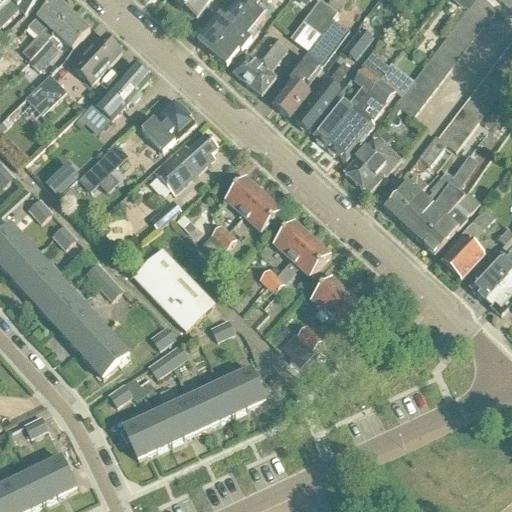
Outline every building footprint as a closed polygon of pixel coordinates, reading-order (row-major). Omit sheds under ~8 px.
[(0,0),(0,17),(18,0),(0,0)] [(18,0),(0,17),(0,29),(3,33),(20,16),(26,22),(48,0),(18,0)] [(181,0),(175,10),(197,26),(216,0),(181,0)] [(247,0),(245,3),(255,11),(263,0),(247,0)] [(343,12),(350,3),(346,0),(326,0),(332,5),(343,12)] [(474,0),(449,0),(447,3),(464,16),(476,1),(474,0)] [(497,0),(496,2),(502,8),(509,0),(497,0)] [(511,0),(509,0),(502,8),(508,14),(511,9),(511,0)] [(480,1),(472,11),(490,25),(496,16),(480,1)] [(198,49),(215,63),(251,17),(254,13),(244,5),(227,26),(221,22),(198,49)] [(31,67),(32,67),(49,48),(73,22),(55,6),(38,25),(48,34),(23,60),(31,67)] [(333,27),(339,20),(338,20),(327,12),(321,7),(304,30),(321,42),(322,43),(333,27)] [(472,11),(466,20),(484,33),(490,25),(472,11)] [(251,17),(215,63),(227,74),(233,66),(237,70),(246,59),(244,57),(258,40),(254,36),(264,22),(254,13),(251,17)] [(466,20),(460,28),(477,41),(484,33),(466,20)] [(73,57),(91,38),(73,22),(49,48),(57,55),(63,48),(73,57)] [(305,96),(319,77),(320,76),(314,71),(319,65),(325,70),(349,39),(333,27),(322,43),(307,62),(309,63),(306,66),(291,86),(292,87),(273,111),(290,125),(310,100),(305,96)] [(460,28),(453,36),(471,50),(477,41),(460,28)] [(361,34),(343,57),(356,68),(374,45),(361,34)] [(453,36),(447,45),(464,58),(471,50),(453,36)] [(74,76),(93,93),(123,59),(104,43),(74,76)] [(270,80),(287,57),(271,45),(254,67),(248,62),(234,81),(262,103),(276,84),(270,80)] [(447,45),(441,53),(458,66),(464,58),(447,45)] [(31,67),(30,69),(39,77),(58,56),(57,55),(49,48),(32,67),(31,67)] [(441,53),(434,61),(452,75),(458,66),(441,53)] [(511,61),(507,57),(500,66),(511,75),(511,61)] [(326,152),(326,153),(344,129),(346,130),(356,118),(371,100),(391,74),(373,60),(363,73),(363,74),(364,75),(355,87),(363,94),(348,112),(342,107),(314,143),(316,145),(317,148),(322,153),(326,152)] [(434,61),(428,70),(445,83),(452,75),(434,61)] [(511,75),(500,66),(493,75),(510,88),(511,85),(511,75)] [(310,140),(335,109),(342,100),(335,95),(342,86),(350,76),(343,70),(335,80),(296,129),(300,132),(302,136),(306,137),(310,140)] [(428,70),(422,78),(439,91),(445,83),(428,70)] [(97,113),(112,128),(130,109),(135,110),(142,102),(141,97),(151,86),(135,71),(97,113)] [(393,71),(391,74),(371,100),(386,112),(396,99),(402,104),(403,103),(409,95),(414,88),(393,71)] [(6,80),(12,86),(20,78),(14,73),(6,80)] [(493,75),(486,84),(503,97),(508,90),(510,88),(493,75)] [(422,78),(415,86),(433,100),(439,91),(422,78)] [(43,124),(68,100),(51,83),(26,107),(43,124)] [(486,84),(479,93),(497,106),(503,97),(486,84)] [(415,86),(414,88),(409,95),(426,108),(433,100),(415,86)] [(479,93),(473,102),(490,115),(497,106),(479,93)] [(409,95),(403,103),(420,116),(426,108),(409,95)] [(347,169),(375,133),(371,131),(386,112),(371,100),(356,118),(346,130),(344,129),(326,153),(328,154),(328,158),(334,162),(337,161),(347,169)] [(473,102),(466,111),(483,124),(490,115),(473,102)] [(403,103),(402,104),(396,111),(414,125),(420,116),(403,103)] [(143,138),(162,159),(164,160),(197,130),(175,107),(143,138)] [(466,111),(459,119),(476,133),(483,124),(466,111)] [(459,119),(452,128),(470,141),(476,133),(459,119)] [(9,125),(0,132),(0,135),(3,139),(13,130),(9,125)] [(452,128),(446,137),(462,151),(470,141),(452,128)] [(386,152),(393,144),(381,133),(372,144),(374,146),(345,180),(369,202),(401,166),(386,152)] [(446,137),(439,146),(447,152),(448,151),(457,158),(462,151),(446,137)] [(155,179),(175,201),(215,165),(212,161),(218,155),(206,141),(189,157),(185,152),(155,179)] [(447,152),(439,146),(436,143),(420,164),(432,172),(447,152)] [(118,172),(127,163),(117,152),(108,161),(118,172)] [(56,203),(79,181),(67,169),(44,191),(56,203)] [(0,173),(0,186),(8,179),(2,172),(0,173)] [(100,189),(89,178),(80,187),(91,198),(100,189)] [(8,179),(0,186),(0,190),(4,195),(15,186),(8,179)] [(385,216),(395,226),(399,222),(401,224),(422,201),(421,200),(428,192),(416,181),(385,216)] [(226,207),(244,224),(265,201),(246,184),(226,207)] [(395,226),(409,238),(433,212),(447,193),(441,187),(431,198),(433,200),(427,206),(422,201),(401,224),(399,222),(395,226)] [(409,238),(423,251),(455,215),(458,211),(465,203),(451,190),(448,194),(447,193),(433,212),(409,238)] [(81,205),(71,196),(62,204),(71,214),(81,205)] [(465,203),(458,211),(470,222),(481,211),(469,200),(468,199),(465,202),(465,203)] [(265,201),(244,224),(262,240),(283,218),(265,201)] [(30,217),(36,224),(46,214),(40,207),(30,217)] [(153,226),(161,236),(180,219),(172,210),(153,226)] [(46,214),(36,224),(42,231),(53,221),(46,214)] [(455,215),(423,251),(435,262),(468,227),(455,215)] [(485,261),(472,250),(495,225),(486,216),(452,252),(455,254),(442,268),(452,277),(454,281),(458,283),(461,286),(485,261)] [(184,222),(177,228),(183,234),(190,228),(184,222)] [(92,236),(102,246),(107,241),(107,231),(102,226),(92,236)] [(274,251),(292,268),(313,245),(295,229),(274,251)] [(0,243),(0,272),(33,309),(58,285),(11,233),(0,243)] [(53,243),(60,250),(70,240),(64,233),(53,243)] [(198,258),(206,265),(229,240),(221,233),(198,258)] [(511,242),(507,237),(498,246),(504,252),(511,243),(511,242)] [(70,240),(60,250),(66,257),(77,247),(70,240)] [(229,240),(206,265),(214,272),(237,247),(229,240)] [(282,279),(269,294),(276,301),(300,275),(310,285),(331,262),(313,245),(292,268),(282,279)] [(486,309),(511,279),(511,254),(505,263),(502,260),(470,294),(486,309)] [(134,286),(186,339),(215,311),(163,258),(134,286)] [(88,280),(94,287),(104,278),(98,271),(88,280)] [(261,286),(269,294),(282,279),(275,272),(270,278),(269,277),(261,286)] [(94,287),(100,294),(111,285),(104,278),(94,287)] [(511,279),(486,309),(501,323),(511,310),(511,279)] [(324,330),(329,324),(350,301),(332,284),(311,307),(322,317),(316,323),(324,330)] [(33,309),(80,360),(106,337),(58,285),(33,309)] [(100,294),(107,301),(117,292),(111,285),(100,294)] [(117,292),(107,301),(113,308),(123,298),(117,292)] [(350,301),(329,324),(348,340),(368,318),(350,301)] [(229,328),(220,332),(226,345),(220,348),(225,359),(240,352),(229,328)] [(284,356),(293,364),(315,340),(307,333),(298,342),(297,341),(284,356)] [(167,335),(160,340),(168,352),(175,347),(167,335)] [(106,337),(80,360),(103,386),(129,363),(106,337)] [(168,352),(160,340),(152,346),(160,357),(168,352)] [(315,340),(293,364),(290,367),(300,376),(316,359),(314,357),(323,347),(315,340)] [(180,353),(172,358),(180,370),(188,365),(180,353)] [(172,358),(165,364),(173,375),(180,370),(172,358)] [(165,364),(157,369),(165,381),(173,375),(165,364)] [(165,381),(157,369),(149,375),(158,386),(165,381)] [(252,377),(188,406),(203,438),(266,409),(252,377)] [(125,392),(117,397),(125,409),(133,403),(137,408),(147,401),(136,385),(125,392)] [(125,409),(117,397),(109,403),(118,414),(125,409)] [(203,438),(188,406),(124,436),(139,468),(203,438)] [(53,419),(43,424),(52,443),(64,437),(53,419)] [(42,424),(34,429),(40,441),(48,437),(42,424)] [(40,441),(34,429),(25,433),(31,445),(40,441)] [(62,465),(31,480),(46,511),(77,497),(62,465)] [(31,480),(0,495),(0,511),(45,511),(46,511),(31,480)]
